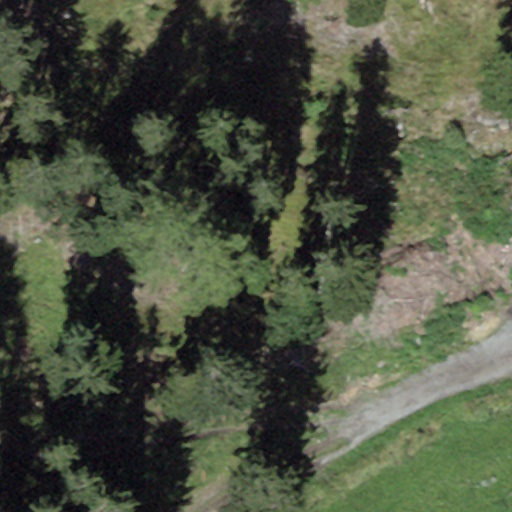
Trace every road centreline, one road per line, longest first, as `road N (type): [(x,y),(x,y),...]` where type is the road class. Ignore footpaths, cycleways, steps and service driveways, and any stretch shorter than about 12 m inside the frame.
road 1 (track): [(352,427),(0,425)]
road 2 (track): [(511,357),(352,427)]
